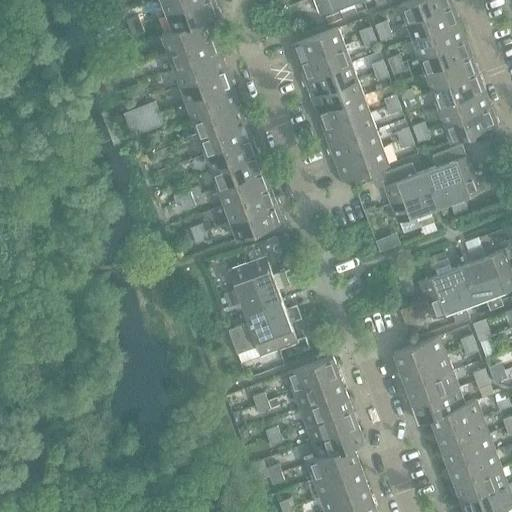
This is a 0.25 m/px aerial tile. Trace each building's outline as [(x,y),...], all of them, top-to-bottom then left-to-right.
[(160,0),(165,13),(199,0),(160,0)] [(219,14),(213,0),(199,0),(165,13),(172,30),(207,17),(208,19),(219,14)] [(315,0),(320,14),(339,7),(341,12),(354,7),(353,2),(357,0),(315,0)] [(452,4),(450,0),(409,0),(400,4),(406,21),(452,4)] [(412,38),(459,21),(452,4),(406,21),(412,38)] [(354,7),(341,12),(343,18),(357,13),(354,7)] [(339,12),(326,16),(328,23),(341,18),(339,12)] [(141,23),(138,15),(127,19),(129,27),(141,23)] [(166,51),(213,33),(208,19),(207,17),(172,30),(160,34),(166,51)] [(389,28),(387,20),(375,24),(378,32),(389,28)] [(418,54),(465,37),(459,21),(412,38),(418,54)] [(144,31),(141,23),(129,27),(132,35),(144,31)] [(374,34),(371,25),(359,30),(362,38),(374,34)] [(344,44),(338,26),(292,43),(298,61),(344,44)] [(392,36),(389,28),(378,32),(381,40),(392,36)] [(173,68),(220,50),(213,33),(166,51),(173,68)] [(377,42),(374,34),(362,38),(365,46),(377,42)] [(425,72),(471,54),(465,37),(418,54),(425,72)] [(350,61),(344,44),(298,61),(304,77),(350,61)] [(179,84),(226,67),(220,50),(173,68),(179,84)] [(387,58),(390,66),(402,61),(399,53),(387,58)] [(477,72),(471,54),(425,72),(431,89),(477,72)] [(371,64),(374,72),(386,67),(383,59),(371,64)] [(311,95),(357,77),(350,61),(304,77),(311,95)] [(405,70),(402,61),(390,66),(393,74),(405,70)] [(232,85),(226,67),(179,84),(185,102),(232,85)] [(389,75),(386,67),(374,72),(377,80),(389,75)] [(437,106),(483,88),(477,72),(431,89),(437,106)] [(363,95),(357,77),(311,95),(317,112),(363,95)] [(191,119),(238,101),(232,85),(185,102),(191,119)] [(414,95),(412,87),(400,91),(403,100),(414,95)] [(490,106),(483,88),(437,106),(444,123),(490,106)] [(399,101),(396,93),(384,97),(387,105),(399,101)] [(323,130),(369,112),(363,95),(317,112),(323,130)] [(417,103),(414,95),(403,100),(406,108),(417,103)] [(155,101),(147,104),(151,115),(159,112),(155,101)] [(245,119),(238,101),(191,119),(198,136),(245,119)] [(402,109),(399,101),(387,105),(390,113),(402,109)] [(147,104),(139,107),(143,118),(151,115),(147,104)] [(496,124),(490,106),(444,123),(450,141),(496,124)] [(139,107),(131,109),(135,121),(143,118),(139,107)] [(124,112),(123,112),(127,124),(135,121),(131,109),(124,112)] [(159,112),(151,115),(155,127),(163,124),(159,112)] [(330,146),(376,129),(369,112),(323,130),(330,146)] [(151,115),(143,118),(148,130),(155,127),(151,115)] [(143,118),(135,121),(140,132),(148,130),(143,118)] [(204,153),(251,135),(245,119),(198,136),(204,153)] [(135,121),(127,124),(132,135),(140,132),(135,121)] [(427,129),(424,121),(412,125),(415,134),(427,129)] [(411,135),(408,127),(396,131),(399,139),(411,135)] [(336,163),(382,146),(376,129),(330,146),(336,163)] [(430,137),(427,129),(415,134),(418,142),(430,137)] [(258,153),(251,135),(204,153),(210,170),(258,153)] [(414,143),(411,135),(399,139),(402,147),(414,143)] [(388,163),(382,146),(336,163),(342,181),(388,163)] [(445,149),(431,155),(434,161),(448,156),(445,149)] [(217,187),(264,169),(258,153),(210,170),(217,187)] [(468,153),(425,169),(432,188),(475,172),(468,153)] [(411,162),(383,173),(387,183),(383,185),(391,203),(432,188),(425,169),(415,173),(411,162)] [(270,186),(264,169),(217,187),(223,204),(270,186)] [(475,172),(432,188),(440,206),(482,191),(475,172)] [(276,204),(270,186),(223,204),(230,221),(276,204)] [(432,188),(391,203),(398,222),(416,215),(418,220),(432,215),(430,210),(440,206),(432,188)] [(189,189),(172,195),(175,203),(180,201),(192,197),(189,189)] [(192,197),(180,201),(183,209),(195,205),(192,197)] [(466,203),(452,208),(454,214),(468,209),(466,203)] [(283,222),(276,204),(230,221),(237,239),(283,222)] [(432,215),(418,220),(420,226),(434,221),(432,215)] [(205,230),(210,228),(208,220),(186,228),(189,237),(193,235),(205,231),(205,230)] [(208,239),(205,231),(193,235),(196,243),(208,239)] [(292,250),(286,234),(277,237),(283,253),(292,250)] [(481,245),(468,250),(470,256),(483,251),(481,245)] [(472,261),(461,265),(468,284),(510,268),(509,266),(511,264),(511,252),(511,249),(504,252),(503,249),(485,256),(483,251),(470,256),(472,261)] [(266,256),(247,263),(263,305),(281,298),(278,288),(283,286),(278,272),(273,274),(266,256)] [(447,258),(434,263),(436,269),(449,264),(447,258)] [(247,263),(228,270),(244,312),(263,305),(247,263)] [(438,273),(419,280),(426,300),(468,284),(461,265),(450,268),(449,264),(436,269),(438,273)] [(511,272),(510,268),(468,284),(475,302),(486,298),(487,303),(501,298),(499,293),(511,288),(511,272)] [(285,270),(278,272),(283,286),(289,284),(285,270)] [(468,284),(426,300),(433,318),(475,302),(468,284)] [(231,290),(224,292),(229,306),(236,304),(231,290)] [(281,298),(263,305),(279,347),(297,340),(290,322),(295,320),(290,307),(285,309),(281,298)] [(501,298),(487,303),(490,310),(503,305),(501,298)] [(297,304),(290,307),(295,320),(301,318),(297,304)] [(247,321),(227,329),(236,353),(256,346),(259,354),(279,347),(263,305),(244,312),(247,321)] [(467,311),(453,316),(456,322),(469,317),(467,311)] [(492,335),(485,318),(472,323),(479,340),(492,335)] [(475,342),(472,334),(460,338),(463,346),(475,342)] [(445,353),(439,335),(393,352),(399,369),(445,353)] [(495,343),(492,335),(479,340),(482,348),(495,343)] [(478,350),(475,342),(463,346),(466,354),(478,350)] [(406,386),(452,369),(445,353),(399,369),(406,386)] [(339,372),(332,355),(286,372),(292,389),(339,372)] [(489,366),(492,374),(504,369),(502,362),(489,366)] [(487,375),(484,368),(473,372),(476,380),(487,375)] [(412,403),(458,386),(452,369),(406,386),(412,403)] [(507,377),(504,369),(492,374),(494,381),(507,377)] [(299,406),(345,389),(339,372),(292,389),(299,406)] [(490,383),(487,375),(476,380),(479,388),(490,383)] [(464,404),(464,402),(458,386),(412,403),(419,421),(430,417),(464,404)] [(305,423),(351,406),(345,389),(299,406),(305,423)] [(253,396),(256,404),(267,399),(264,392),(253,396)] [(482,416),(475,397),(464,402),(464,404),(430,417),(435,432),(482,416)] [(511,405),(508,397),(497,401),(500,409),(511,405)] [(270,407),(267,399),(256,404),(259,412),(270,407)] [(357,423),(351,406),(305,423),(312,440),(357,423)] [(511,415),(503,419),(506,426),(511,424),(511,415)] [(442,449),(488,432),(482,416),(435,432),(442,449)] [(364,441),(357,423),(312,440),(318,457),(352,444),(353,446),(364,441)] [(280,433),(277,425),(265,430),(268,438),(280,433)] [(448,467),(494,449),(488,432),(442,449),(448,467)] [(283,441),(280,433),(268,438),(271,445),(283,441)] [(359,461),(353,446),(352,444),(318,457),(305,461),(312,478),(359,461)] [(454,484),(500,466),(494,449),(448,467),(454,484)] [(318,495),(365,478),(359,461),(312,478),(318,495)] [(281,471),(278,464),(267,468),(269,476),(281,471)] [(507,484),(500,466),(454,484),(461,500),(507,484)] [(284,479),(281,471),(269,476),(272,483),(284,479)] [(325,511),(371,494),(365,478),(318,495),(325,511)] [(464,511),(481,511),(511,500),(511,497),(507,484),(461,500),(464,511)] [(377,511),(371,494),(325,511),(324,511),(377,511)] [(293,505),(290,497),(279,501),(282,509),(293,505)] [(25,507),(24,501),(19,499),(14,502),(15,508),(20,510),(25,507)] [(511,511),(511,500),(481,511),(511,511)]
